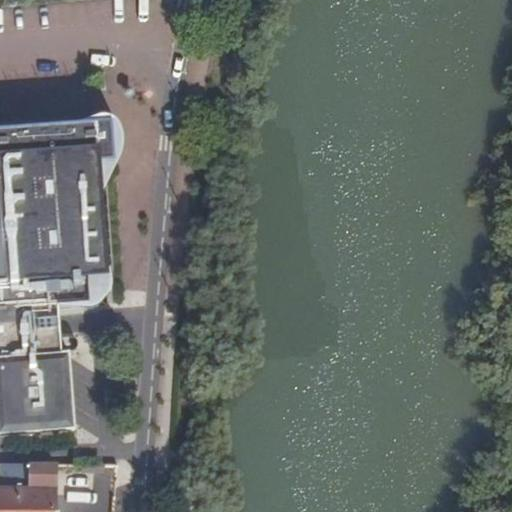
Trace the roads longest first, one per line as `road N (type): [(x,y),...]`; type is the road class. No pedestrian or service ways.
road 1 (residential): [(182,40),(164,145),(137,511)]
road 2 (residential): [(0,44),(152,33),(182,40)]
